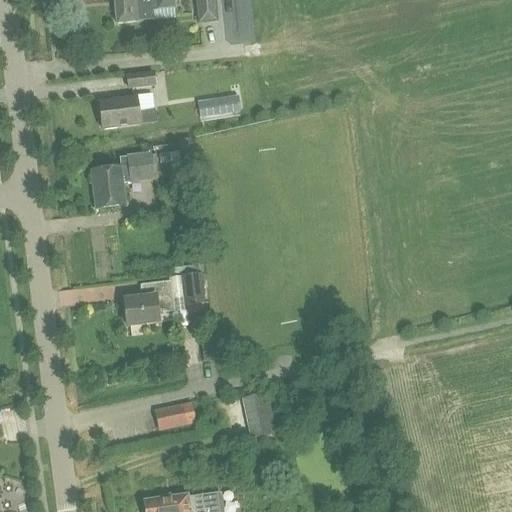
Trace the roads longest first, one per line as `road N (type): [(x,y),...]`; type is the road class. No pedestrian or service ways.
road 1 (tertiary): [(57,426),(27,189)]
road 2 (residential): [(57,426),(273,373)]
road 3 (tertiary): [(27,189),(5,0)]
